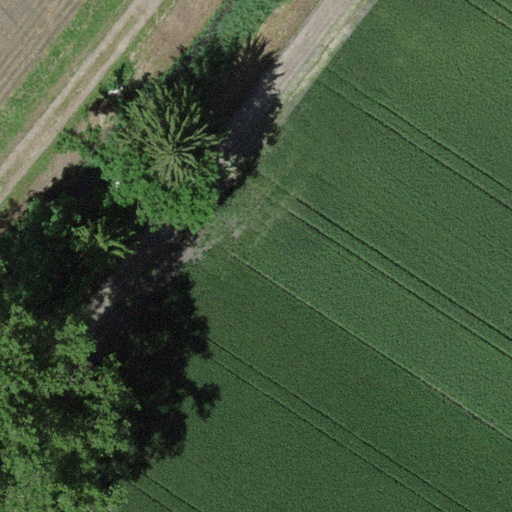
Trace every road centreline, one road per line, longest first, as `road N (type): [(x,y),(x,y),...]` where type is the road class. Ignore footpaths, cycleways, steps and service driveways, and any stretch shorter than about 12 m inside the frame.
road 1 (track): [(0,496),(391,0)]
road 2 (track): [(110,0),(0,139)]
